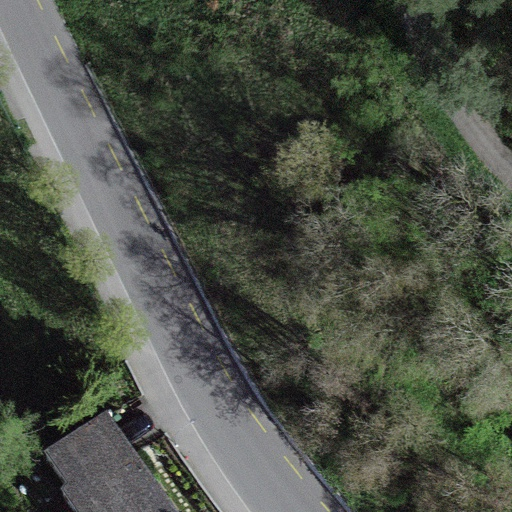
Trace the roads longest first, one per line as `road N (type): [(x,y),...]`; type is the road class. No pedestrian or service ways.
road 1 (tertiary): [(12,0),(188,352),(288,511)]
road 2 (residential): [(511,179),(464,122),(409,0)]
